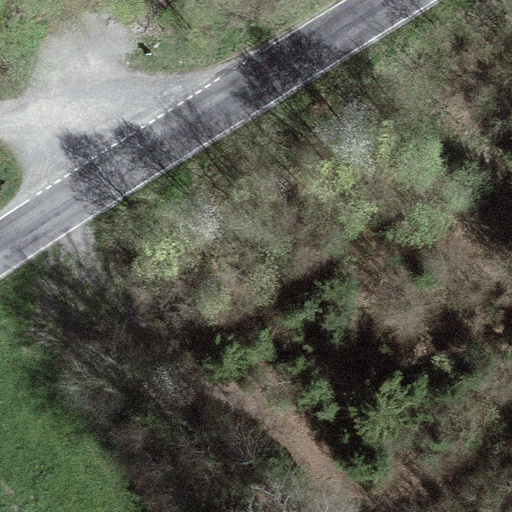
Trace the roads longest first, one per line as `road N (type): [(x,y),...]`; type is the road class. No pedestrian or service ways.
road 1 (track): [(313,511),(291,444),(146,308),(98,186),(24,130),(0,124)]
road 2 (tertiary): [(394,0),(0,249)]
